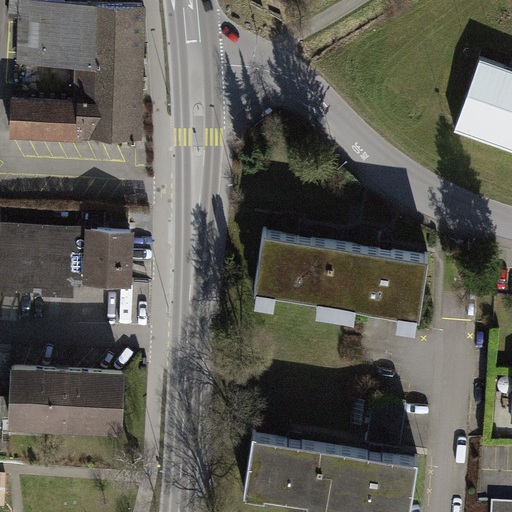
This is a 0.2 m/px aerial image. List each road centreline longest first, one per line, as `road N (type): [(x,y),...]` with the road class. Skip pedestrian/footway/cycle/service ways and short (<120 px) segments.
road 1 (secondary): [(181,511),(197,65)]
road 2 (residential): [(197,65),(238,65),(306,86),(406,184),(511,224)]
road 3 (residential): [(456,327),(447,511)]
